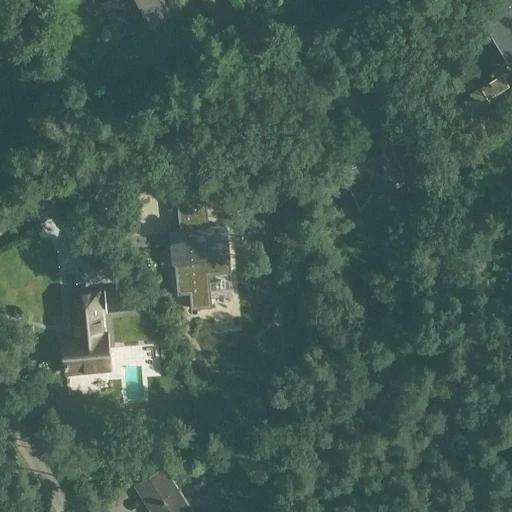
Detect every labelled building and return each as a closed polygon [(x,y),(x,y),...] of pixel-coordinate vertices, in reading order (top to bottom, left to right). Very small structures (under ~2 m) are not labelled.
[(110,0),(104,4),(113,21),(124,15),(136,37),(154,28),(151,22),(169,13),(161,0),(110,0)] [(511,61),(511,5),(483,24),(508,65),(511,61)] [(468,96),(475,106),(486,99),(487,101),(509,87),(501,75),(468,96)] [(348,87),(365,119),(383,110),(378,98),(380,97),(369,76),(348,87)] [(383,155),(355,169),(369,195),(394,182),(396,186),(398,185),(404,197),(424,186),(396,131),(376,141),(383,155)] [(177,194),(180,230),(170,231),(173,265),(175,265),(178,295),(190,294),(192,310),(211,308),(208,280),(231,278),(226,228),(208,229),(204,191),(177,194)] [(132,287),(104,289),(106,313),(145,309),(132,287)] [(63,339),(66,373),(110,369),(106,333),(102,333),(98,293),(72,296),(76,338),(63,339)] [(225,511),(223,507),(214,511),(190,511),(186,505),(164,470),(137,487),(152,511),(225,511)]
